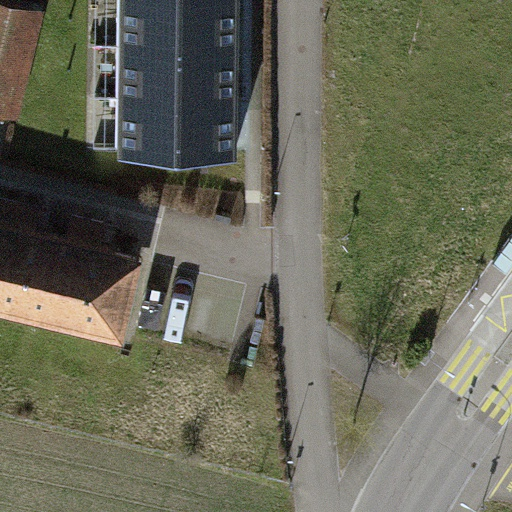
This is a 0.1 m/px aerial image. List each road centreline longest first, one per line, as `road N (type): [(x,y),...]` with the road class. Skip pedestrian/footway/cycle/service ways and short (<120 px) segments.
road 1 (residential): [(316,511),(289,0)]
road 2 (residential): [(405,511),(511,348)]
